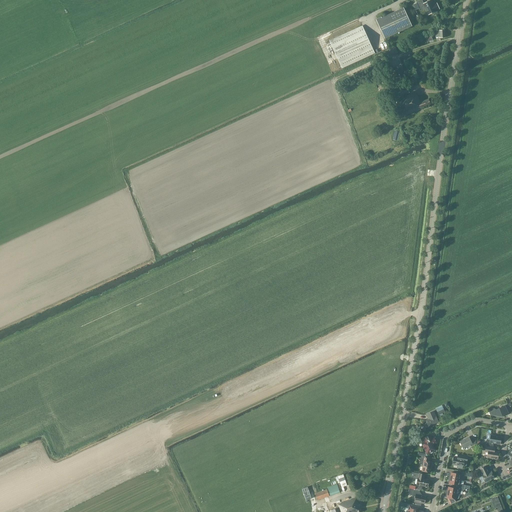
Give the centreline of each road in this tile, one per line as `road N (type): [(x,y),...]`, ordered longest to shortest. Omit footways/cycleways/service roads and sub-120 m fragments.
road 1 (tertiary): [(384,511),(464,0)]
road 2 (residential): [(432,511),(444,434),(475,419),(508,425)]
